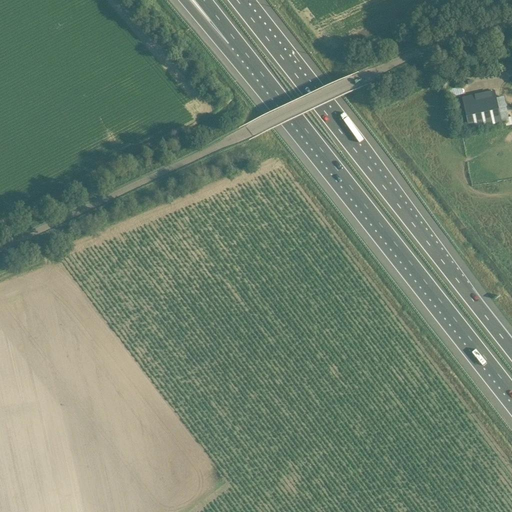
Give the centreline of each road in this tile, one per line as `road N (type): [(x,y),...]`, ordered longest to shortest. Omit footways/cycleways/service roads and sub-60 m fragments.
road 1 (unclassified): [(0,248),(415,53),(511,25)]
road 2 (motorway): [(511,350),(236,0)]
road 3 (motorway): [(240,47),(511,391)]
